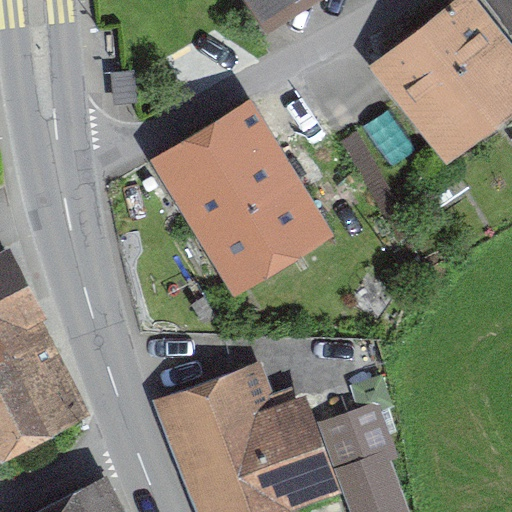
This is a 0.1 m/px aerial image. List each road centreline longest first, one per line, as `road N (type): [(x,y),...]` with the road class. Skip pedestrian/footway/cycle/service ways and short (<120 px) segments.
road 1 (secondary): [(135,458),(52,177),(33,0)]
road 2 (residential): [(10,511),(135,458)]
